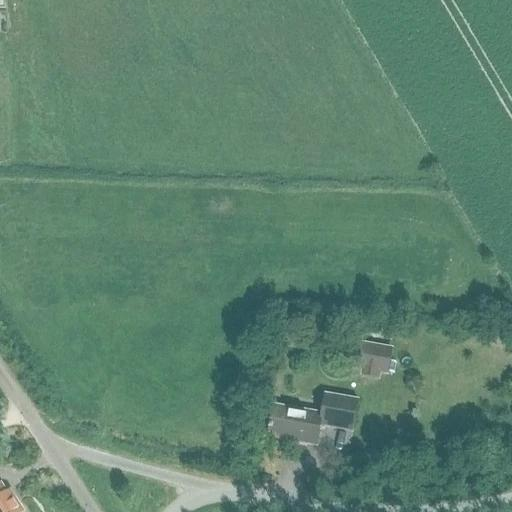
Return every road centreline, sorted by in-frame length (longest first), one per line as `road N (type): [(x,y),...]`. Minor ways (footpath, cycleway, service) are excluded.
road 1 (unclassified): [(212,492),(456,503),(511,498)]
road 2 (unclassified): [(212,492),(50,444)]
